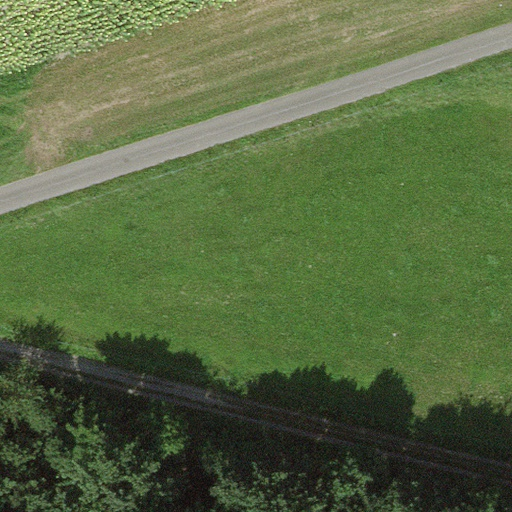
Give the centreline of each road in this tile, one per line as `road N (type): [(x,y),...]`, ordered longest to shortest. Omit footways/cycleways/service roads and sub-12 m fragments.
road 1 (track): [(0,206),(511,40)]
road 2 (track): [(511,479),(0,364)]
